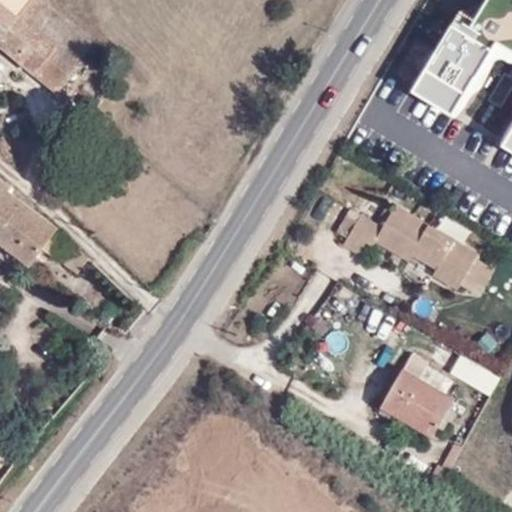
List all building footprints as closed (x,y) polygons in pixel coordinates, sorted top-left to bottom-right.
[(0,0),(0,42),(68,97),(97,58),(93,55),(99,46),(47,5),(49,1),(47,0),(0,0)] [(511,39),(503,33),(475,74),(511,99),(511,39)] [(40,247),(74,271),(86,256),(8,191),(9,185),(0,178),(0,240),(29,262),(40,247)] [(363,213),(344,245),(365,257),(374,242),(411,264),(416,256),(440,270),(436,278),(460,292),(464,286),(482,297),(500,267),(483,257),(486,252),(399,200),(384,225),(363,213)] [(414,355),(383,413),(436,442),(459,399),(448,392),(456,378),(414,355)]
